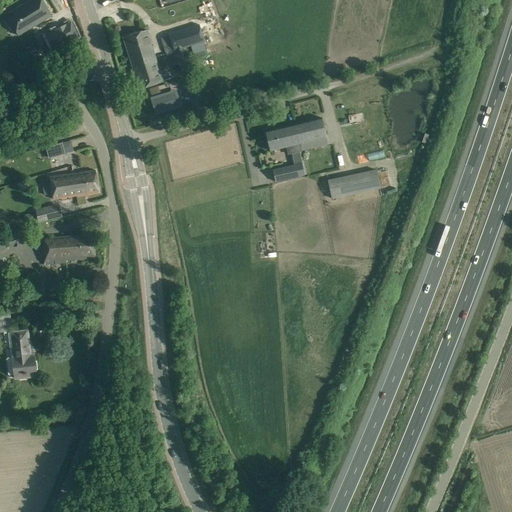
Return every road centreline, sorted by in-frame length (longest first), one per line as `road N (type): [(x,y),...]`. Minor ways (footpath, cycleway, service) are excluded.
road 1 (motorway): [(511,30),(385,405),(338,511)]
road 2 (residential): [(57,511),(91,419),(112,290),(109,172),(74,96),(98,68)]
road 3 (tertiary): [(199,511),(162,405),(127,142)]
road 4 (motorway): [(381,511),(511,167)]
road 5 (residential): [(127,142),(296,101),(436,53)]
road 6 (unclassified): [(430,511),(511,310)]
